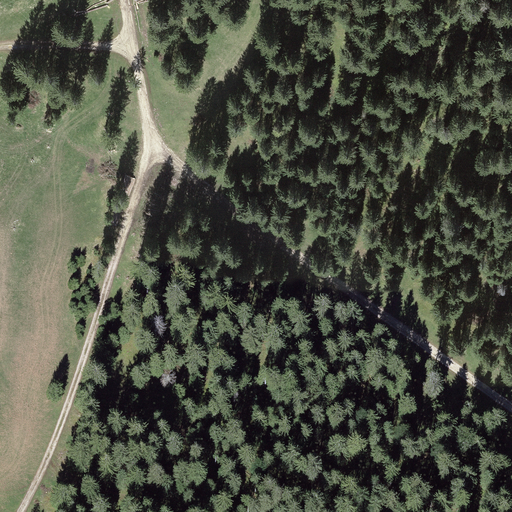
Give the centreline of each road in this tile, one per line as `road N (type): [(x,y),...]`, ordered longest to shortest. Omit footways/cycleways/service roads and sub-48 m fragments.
road 1 (track): [(123,0),(152,144),(511,408)]
road 2 (track): [(152,144),(90,337),(21,511)]
road 3 (track): [(132,46),(0,46)]
